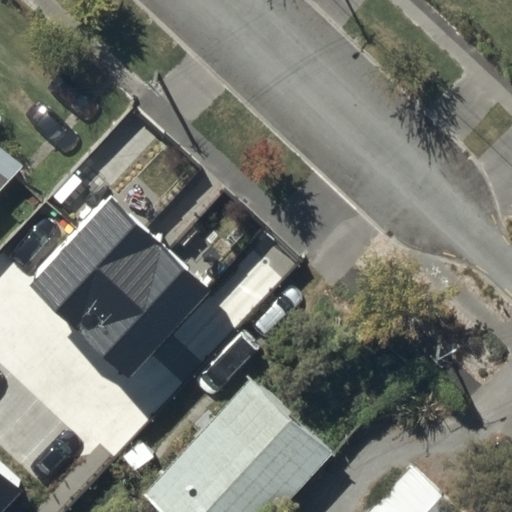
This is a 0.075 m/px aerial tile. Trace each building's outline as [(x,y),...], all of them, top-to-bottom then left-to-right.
[(0,183),(23,160),(0,137),(0,183)] [(209,261),(113,170),(25,263),(121,354),(209,261)] [(267,511),(335,438),(253,364),(217,404),(205,394),(184,418),(194,427),(147,479),(183,511),(267,511)] [(0,483),(20,462),(0,443),(0,483)] [(413,454),(359,511),(471,511),(474,510),(413,454)]
